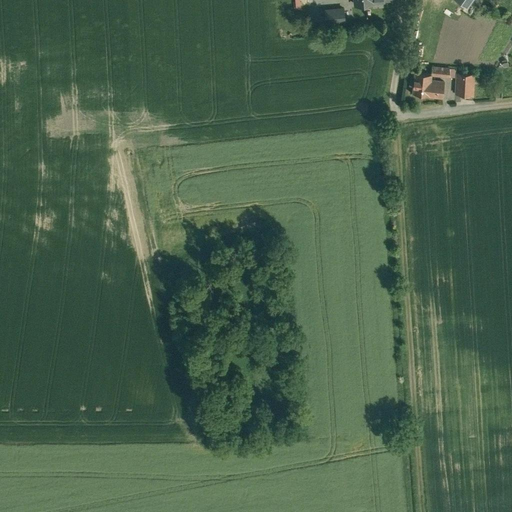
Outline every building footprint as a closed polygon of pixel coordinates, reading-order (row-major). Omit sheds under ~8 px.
[(391,0),(348,0),(348,5),(372,7),(390,8),(391,0)] [(343,4),(328,3),(327,19),(342,19),(343,4)] [(450,67),(432,66),(431,73),(432,73),(432,74),(443,75),(449,76),(450,67)] [(444,81),(431,79),(432,74),(432,73),(431,73),(415,71),(414,78),(410,78),(410,84),(413,84),(412,92),(442,96),(444,81)] [(474,73),(457,72),(456,93),(473,94),(474,73)]
